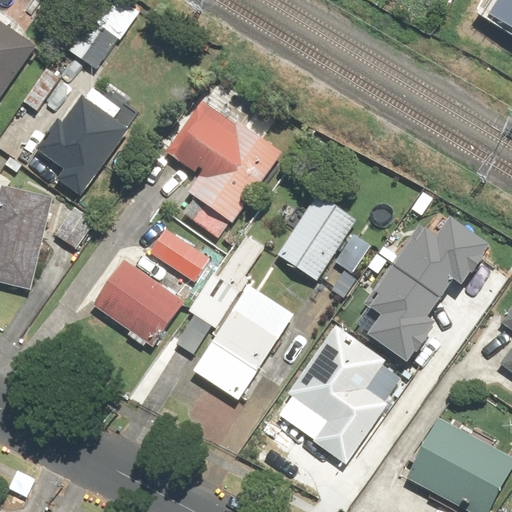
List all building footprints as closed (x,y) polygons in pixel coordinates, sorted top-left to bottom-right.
[(511,0),(493,0),(484,16),(511,32),(511,0)] [(48,78),(61,88),(85,56),(97,64),(118,36),(94,18),(48,78)] [(0,105),(40,46),(0,20),(0,105)] [(87,197),(134,128),(86,96),(69,121),(63,117),(40,150),(68,169),(61,179),(87,197)] [(240,222),(286,153),(212,104),(176,157),(202,174),(191,190),(240,222)] [(0,280),(37,289),(58,197),(5,185),(0,206),(0,228),(0,229),(0,280)] [(361,218),(317,190),(279,251),(324,279),(361,218)] [(78,205),(59,231),(80,246),(99,220),(78,205)] [(494,246),(453,218),(440,236),(422,224),(395,262),(445,297),(457,279),(467,285),(494,246)] [(169,228),(155,250),(199,278),(213,256),(169,228)] [(358,233),(341,259),(357,269),(374,244),(358,233)] [(65,245),(44,276),(58,285),(79,255),(65,245)] [(132,259),(99,304),(158,347),(191,302),(132,259)] [(374,302),(361,320),(415,358),(442,320),(433,313),(445,297),(395,262),(369,299),(374,302)] [(216,270),(192,310),(197,314),(180,342),(196,352),(214,323),(218,326),(242,285),(216,270)] [(245,400),(298,314),(252,286),(198,372),(245,400)] [(511,328),(511,351),(504,363),(511,369),(511,309),(503,322),(511,328)] [(392,360),(341,325),(293,394),(333,422),(320,440),(353,463),(394,404),(372,388),(392,360)] [(511,454),(446,418),(413,478),(475,511),(497,511),(511,486),(511,454)] [(511,511),(511,500),(501,511),(511,511)]
